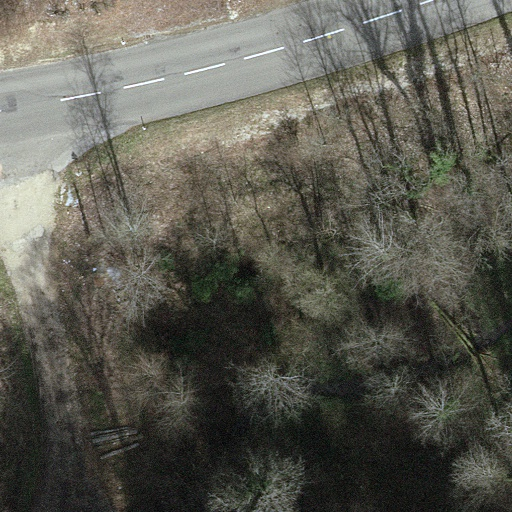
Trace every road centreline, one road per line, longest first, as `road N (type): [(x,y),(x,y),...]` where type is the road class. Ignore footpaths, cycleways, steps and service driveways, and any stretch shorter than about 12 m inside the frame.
road 1 (secondary): [(0,110),(271,51),(427,0)]
road 2 (track): [(64,511),(67,437),(30,275),(11,109)]
